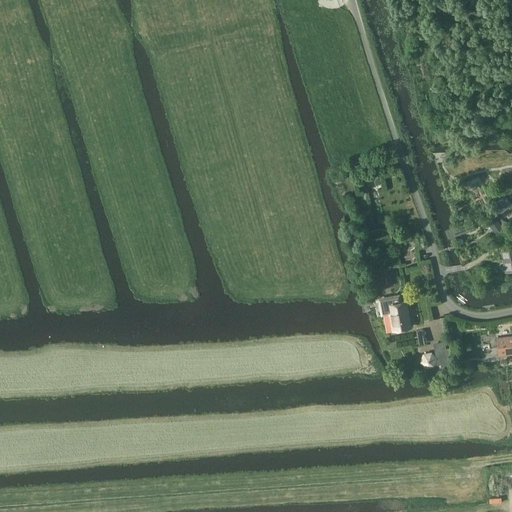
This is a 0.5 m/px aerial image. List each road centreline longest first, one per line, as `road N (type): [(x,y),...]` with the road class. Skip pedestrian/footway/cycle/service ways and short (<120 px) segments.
road 1 (track): [(511,478),(0,510)]
road 2 (unclassified): [(511,312),(464,314),(443,297),(351,0)]
